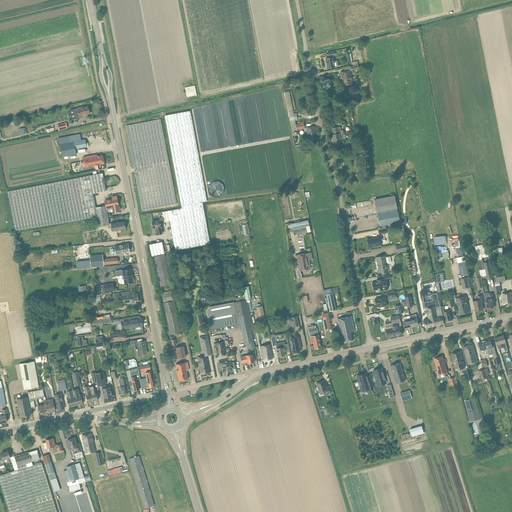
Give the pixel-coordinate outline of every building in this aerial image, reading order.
[(333,61),(333,57),(332,57),(332,55),(335,55),(334,51),(327,53),(328,56),(329,58),(325,58),(327,68),(338,66),(337,61),(333,61)] [(341,79),(343,86),(352,84),(349,70),(340,72),(341,76),(342,76),(343,79),(341,79)] [(195,88),(184,90),(186,101),(197,99),(195,88)] [(290,95),(285,96),(289,117),(294,116),(290,95)] [(90,113),(88,106),(84,107),(84,106),(74,109),(76,118),(80,117),(80,116),(90,113)] [(165,115),(173,157),(198,152),(190,111),(165,115)] [(304,122),(296,123),(295,123),(294,120),(295,120),(294,116),(289,117),(292,135),(295,134),(294,130),(305,129),(304,122)] [(169,166),(169,164),(160,119),(126,126),(134,172),(169,166)] [(68,128),(66,123),(57,125),(58,131),(68,128)] [(314,130),(315,130),(314,126),(306,128),(309,141),(317,139),(315,132),(314,132),(314,130)] [(342,141),(341,133),(340,127),(332,128),(333,135),(332,135),(333,143),(340,142),(342,141)] [(60,144),(74,141),(81,140),(80,134),(58,138),(60,144)] [(81,140),(74,141),(75,149),(87,147),(85,139),(81,140)] [(75,149),(74,141),(60,144),(62,157),(76,154),(75,149)] [(182,208),(203,204),(202,202),(207,201),(198,152),(173,157),(182,208)] [(85,167),(95,165),(94,160),(93,155),(83,157),(85,167)] [(96,155),(93,155),(94,160),(95,165),(104,163),(102,155),(97,156),(96,155)] [(68,160),(67,161),(67,163),(69,173),(71,172),(69,162),(80,160),(79,158),(68,160)] [(169,166),(134,172),(142,210),(177,204),(169,166)] [(102,173),(89,176),(93,193),(106,191),(102,173)] [(97,217),(96,208),(93,193),(89,176),(7,192),(15,230),(97,217)] [(374,199),(377,213),(397,209),(394,196),(393,194),(390,195),(390,196),(374,199)] [(106,206),(111,205),(112,206),(118,204),(116,196),(113,197),(113,199),(105,201),(106,206)] [(168,211),(170,221),(175,250),(210,244),(203,204),(182,208),(168,211)] [(108,218),(106,209),(106,206),(96,208),(97,217),(98,220),(108,218)] [(397,209),(377,213),(379,226),(380,226),(385,225),(399,222),(397,209)] [(164,221),(163,217),(159,218),(159,220),(152,222),(153,228),(154,228),(154,230),(153,231),(154,235),(162,233),(160,222),(164,221)] [(308,220),(293,223),(291,224),(293,229),(294,235),(296,235),(307,232),(310,232),(308,220)] [(113,231),(120,230),(125,229),(124,221),(111,223),(113,231)] [(387,232),(385,225),(380,226),(381,230),(378,230),(379,234),(387,232)] [(368,247),(381,245),(379,237),(367,239),(368,247)] [(152,256),(165,253),(162,242),(149,244),(152,256)] [(123,244),(121,245),(114,246),(116,254),(122,253),(125,252),(130,252),(128,243),(123,244)] [(482,258),(489,256),(488,255),(486,244),(475,246),(478,261),(482,260),(482,258)] [(311,253),(297,255),(294,255),(297,271),(300,271),(310,269),(309,260),(312,259),(311,253)] [(164,254),(154,256),(160,286),(170,284),(164,254)] [(103,255),(90,256),(91,267),(106,265),(106,264),(117,263),(117,258),(103,260),(103,255)] [(388,271),(386,263),(391,262),(390,257),(385,257),(385,255),(376,257),(379,273),(388,271)] [(490,261),(484,263),(487,279),(493,278),(490,261)] [(465,262),(460,263),(462,275),(468,274),(465,262)] [(129,284),(132,284),(132,283),(133,282),(134,281),(133,278),(132,278),(130,269),(122,270),(122,271),(121,271),(121,270),(115,271),(116,276),(122,275),(122,278),(124,277),(125,284),(129,283),(129,284)] [(439,282),(444,281),(443,272),(435,274),(438,292),(440,291),(439,282)] [(500,282),(502,281),(506,280),(505,276),(494,278),(497,294),(501,293),(500,285),(500,282)] [(470,287),(469,288),(467,278),(461,279),(463,289),(468,288),(469,293),(471,292),(470,287)] [(387,281),(383,281),(383,279),(377,280),(377,282),(372,283),(373,290),(380,289),(380,291),(388,289),(387,281)] [(114,290),(114,283),(103,284),(103,285),(104,291),(114,290)] [(336,310),(332,294),(339,293),(337,287),(329,289),(329,291),(330,295),(326,295),(330,311),(336,310)] [(137,293),(130,294),(130,291),(114,294),(114,298),(115,298),(116,302),(119,302),(119,298),(123,297),(123,304),(130,303),(131,303),(135,303),(135,302),(139,301),(137,293)] [(171,291),(161,293),(164,302),(173,300),(171,291)] [(379,298),(374,299),(376,307),(379,306),(379,307),(384,306),(387,306),(386,301),(392,300),(392,298),(392,297),(396,296),(395,292),(387,293),(388,297),(385,297),(379,298)] [(511,302),(511,293),(511,292),(502,294),(504,304),(511,302)] [(433,301),(423,303),(424,308),(426,307),(428,318),(424,319),(425,323),(426,328),(445,324),(443,319),(441,306),(440,306),(437,293),(431,294),(433,301)] [(220,294),(200,299),(202,305),(221,301),(220,294)] [(411,295),(405,297),(408,307),(413,306),(411,295)] [(494,301),(493,296),(493,295),(489,295),(490,299),(486,300),(487,308),(494,307),(493,301),(494,301)] [(469,312),(468,307),(466,296),(456,298),(459,314),(469,312)] [(483,303),(482,298),(481,297),(478,297),(479,300),(474,301),(476,311),(483,309),(482,303),(483,303)] [(252,329),(250,314),(247,303),(251,302),(250,299),(209,307),(207,311),(210,330),(233,325),(234,326),(236,328),(239,327),(239,328),(242,331),(244,344),(246,344),(247,349),(254,348),(251,329),(252,329)] [(170,335),(175,334),(181,333),(173,301),(163,303),(169,329),(166,329),(167,335),(170,335)] [(263,306),(256,307),(260,326),(266,324),(263,306)] [(452,320),(451,315),(450,309),(446,310),(445,306),(442,307),(445,321),(452,320)] [(328,313),(323,314),(324,319),(326,330),(329,329),(330,333),(332,333),(328,313)] [(380,313),(371,314),(372,323),(381,322),(380,313)] [(410,316),(412,326),(419,325),(416,314),(410,316)] [(401,325),(400,322),(399,315),(390,317),(392,323),(385,324),(388,337),(402,334),(400,326),(401,325)] [(119,316),(114,317),(92,320),(93,325),(117,322),(118,324),(122,324),(122,329),(135,327),(134,319),(133,319),(133,317),(124,318),(124,320),(120,321),(119,316)] [(136,316),(133,317),(133,319),(134,319),(135,327),(142,326),(141,318),(136,319),(136,316)] [(299,326),(297,316),(288,318),(289,325),(292,324),(292,327),(299,326)] [(338,319),(342,337),(343,342),(353,340),(351,332),(354,331),(351,316),(338,319)] [(406,317),(403,317),(404,323),(405,328),(412,326),(410,319),(406,319),(406,317)] [(318,335),(317,335),(316,329),(308,330),(311,343),(313,342),(314,349),(321,347),(318,335)] [(210,372),(207,355),(211,355),(208,335),(200,337),(203,353),(204,353),(205,356),(197,358),(201,374),(210,372)] [(506,342),(505,340),(504,335),(495,338),(497,345),(498,349),(504,348),(505,351),(508,350),(506,342)] [(86,339),(83,339),(83,336),(75,337),(75,346),(87,345),(86,339)] [(275,336),(271,336),(273,346),(276,346),(277,351),(276,351),(277,352),(278,356),(281,356),(281,357),(282,357),(284,357),(285,356),(284,355),(285,355),(284,352),(284,351),(289,350),(287,344),(284,345),(284,344),(279,345),(279,343),(276,343),(275,336)] [(301,348),(299,337),(290,338),(292,348),(292,349),(293,353),(296,352),(296,353),(297,354),(299,353),(299,352),(300,352),(299,348),(301,348)] [(491,339),(485,341),(487,349),(489,355),(492,354),(497,371),(502,370),(498,358),(496,353),(493,343),(492,344),(491,339)] [(145,341),(138,342),(137,340),(128,342),(129,346),(135,344),(136,349),(137,349),(138,356),(139,356),(139,357),(140,357),(141,357),(142,356),(142,355),(143,354),(147,353),(146,349),(145,348),(146,348),(145,341)] [(489,355),(487,349),(485,341),(479,343),(480,347),(479,347),(482,357),(486,356),(489,355)] [(226,355),(225,350),(224,342),(215,344),(217,356),(226,355)] [(273,359),(272,354),(270,344),(260,346),(263,361),(273,359)] [(477,361),(474,349),(473,344),(463,347),(468,364),(477,361)] [(183,346),(178,347),(176,347),(176,350),(178,358),(186,357),(184,346),(183,346)] [(456,371),(465,368),(460,351),(451,354),(456,371)] [(246,356),(240,357),(242,363),(247,362),(247,363),(254,362),(252,354),(246,355),(246,356)] [(447,372),(444,361),(443,356),(434,358),(437,370),(435,371),(437,375),(447,372)] [(38,387),(39,387),(34,361),(19,364),(24,389),(38,387)] [(221,364),(218,364),(220,371),(222,371),(232,369),(231,362),(227,363),(226,361),(220,363),(221,364)] [(187,362),(176,364),(179,381),(188,379),(186,370),(189,370),(187,362)] [(395,384),(405,381),(400,363),(390,366),(395,384)] [(139,372),(138,368),(129,370),(132,381),(128,382),(129,386),(133,385),(134,391),(139,390),(137,378),(140,377),(139,372)] [(385,380),(381,369),(379,369),(375,370),(373,371),(376,382),(385,380)] [(487,378),(487,376),(484,369),(479,371),(482,380),(487,378)] [(96,373),(97,382),(98,386),(101,385),(102,389),(103,393),(104,398),(112,396),(111,392),(110,387),(106,388),(105,385),(106,385),(103,371),(96,373)] [(146,378),(140,379),(140,382),(141,387),(145,386),(145,388),(148,387),(149,388),(154,386),(151,371),(145,373),(146,378)] [(118,380),(119,382),(120,387),(122,394),(129,392),(124,374),(120,375),(121,378),(120,379),(118,380)] [(373,388),(370,380),(368,381),(367,379),(366,380),(364,374),(357,376),(359,386),(361,385),(363,391),(373,388)] [(456,377),(454,378),(449,379),(454,396),(459,394),(457,385),(458,385),(456,377)] [(332,392),(331,391),(330,386),(325,387),(323,381),(316,383),(319,393),(323,392),(324,395),(332,392)] [(90,394),(91,394),(89,386),(84,387),(88,402),(93,401),(92,397),(91,397),(90,394)] [(91,394),(90,394),(91,397),(92,397),(93,401),(98,400),(94,386),(89,387),(91,394)] [(45,397),(43,389),(28,392),(30,402),(34,401),(34,399),(43,398),(44,400),(46,400),(46,398),(45,397)] [(78,389),(73,390),(74,396),(76,405),(83,404),(80,394),(79,394),(78,389)] [(69,407),(76,405),(74,396),(73,396),(72,390),(66,392),(68,397),(67,397),(69,407)] [(64,408),(63,403),(61,394),(55,395),(57,402),(55,402),(56,406),(58,406),(58,410),(64,408)] [(27,397),(17,399),(20,412),(21,417),(30,415),(27,399),(27,397)] [(52,398),(45,400),(47,408),(46,408),(48,412),(55,410),(52,398)] [(479,410),(478,410),(475,399),(472,399),(465,402),(469,413),(468,414),(469,416),(468,416),(470,421),(471,420),(471,422),(481,419),(479,410)] [(40,414),(48,412),(46,408),(47,408),(45,400),(43,400),(44,404),(38,406),(40,414)] [(422,426),(409,429),(412,437),(424,433),(422,426)] [(95,453),(92,439),(91,434),(82,436),(86,455),(95,453)] [(62,451),(61,446),(61,444),(56,445),(55,446),(53,438),(45,440),(48,451),(50,450),(51,452),(52,453),(62,451)] [(82,452),(82,450),(79,443),(76,443),(75,438),(67,440),(70,449),(71,448),(73,455),(82,452)] [(17,466),(26,463),(31,462),(28,452),(14,456),(10,457),(8,451),(1,453),(1,456),(0,456),(0,466),(5,465),(4,462),(4,460),(7,459),(7,461),(7,462),(15,459),(16,461),(17,466)] [(43,456),(50,479),(56,477),(48,454),(43,456)] [(154,506),(140,461),(139,456),(129,459),(144,509),(154,506)] [(27,467),(18,470),(0,475),(0,480),(9,511),(57,511),(42,462),(27,467)] [(80,463),(74,465),(66,467),(67,470),(64,471),(70,492),(81,489),(80,487),(81,487),(80,484),(79,485),(78,479),(84,477),(80,463)] [(121,468),(108,472),(110,477),(123,473),(121,468)] [(56,477),(50,479),(54,492),(60,490),(56,477)]
